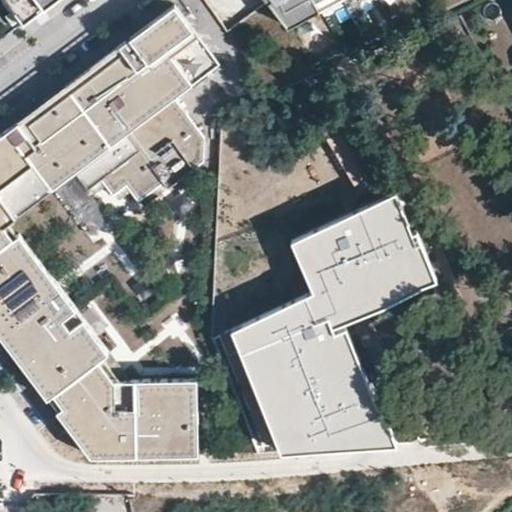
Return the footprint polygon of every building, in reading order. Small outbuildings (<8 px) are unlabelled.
[(6,0),(24,23),(54,0),(6,0)] [(267,0),(268,1),(287,27),(319,9),(315,2),(318,0),(267,0)] [(319,9),(336,0),(318,0),(315,2),(319,9)] [(186,136),(176,124),(189,114),(176,97),(220,64),(175,3),(92,66),(21,119),(0,134),(0,334),(48,397),(50,396),(54,393),(63,406),(59,408),(57,410),(91,456),(199,454),(198,377),(129,378),(114,378),(100,359),(110,352),(20,232),(14,237),(4,225),(10,220),(76,171),(89,188),(90,187),(102,178),(106,183),(114,194),(115,193),(127,184),(131,189),(139,200),(140,199),(164,181),(168,187),(205,160),(205,137),(198,127),(186,136)] [(198,127),(189,114),(176,124),(186,136),(198,127)] [(94,192),(106,183),(102,178),(90,187),(94,192)] [(145,205),(168,187),(164,181),(140,199),(145,205)] [(127,184),(115,193),(119,198),(131,189),(127,184)] [(240,195),(247,224),(285,214),(278,186),(240,195)] [(326,320),(431,277),(396,196),(294,244),(316,295),(221,337),(268,453),(381,441),(326,320)] [(20,232),(10,220),(4,225),(14,237),(20,232)] [(114,378),(129,378),(110,352),(100,359),(114,378)] [(63,406),(54,393),(50,396),(59,408),(63,406)]
